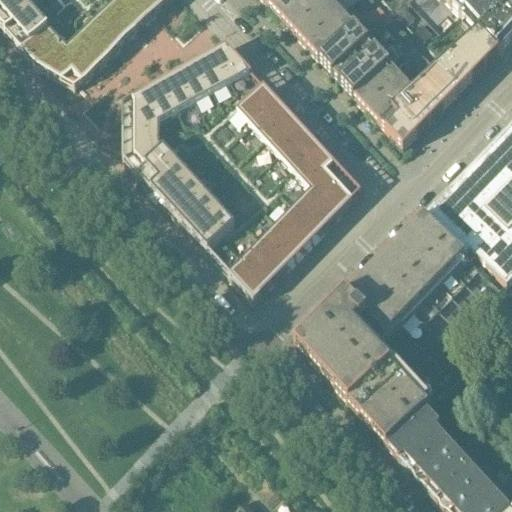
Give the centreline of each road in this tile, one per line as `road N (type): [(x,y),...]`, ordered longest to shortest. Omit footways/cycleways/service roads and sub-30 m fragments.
road 1 (residential): [(245,363),(0,87)]
road 2 (residential): [(397,207),(202,0)]
road 3 (residential): [(245,363),(397,207)]
road 4 (residential): [(245,363),(389,511)]
road 5 (residential): [(397,207),(511,90)]
